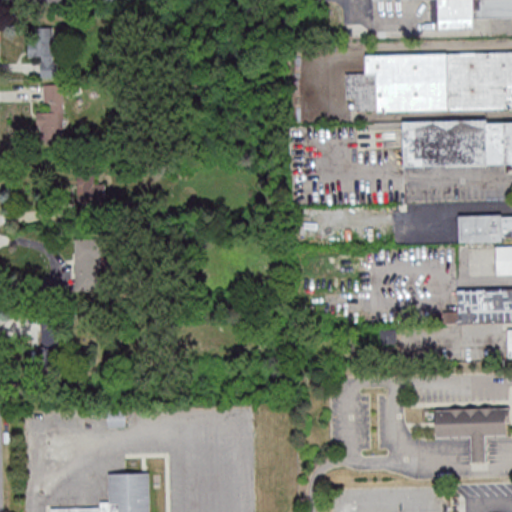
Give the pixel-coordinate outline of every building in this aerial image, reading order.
[(511,0),(511,16),(473,17),(473,28),(437,28),(436,0),(511,0)] [(54,67),(54,28),(30,27),(29,57),(43,57),(43,67),(54,67)] [(511,52),(367,54),(367,73),(347,73),(348,98),(356,98),(356,110),(511,108),(511,52)] [(46,85),(47,111),(38,111),(38,140),(64,139),(63,85),(46,85)] [(405,166),(511,165),(511,120),(405,121),(405,166)] [(78,202),(106,202),(106,184),(96,184),(96,173),(78,173),(78,202)] [(511,240),(511,214),(460,215),(460,241),(511,240)] [(76,239),(76,290),(103,290),(103,239),(76,239)] [(496,274),(511,273),(511,245),(496,245),(496,274)] [(511,322),(511,287),(458,288),(459,311),(444,312),(444,323),(456,323),(511,322)] [(44,356),(70,355),(70,322),(43,323),(44,356)] [(382,342),(397,342),(396,330),(382,331),(382,342)] [(487,462),(487,435),(510,435),(510,408),(437,408),(437,437),(471,437),(471,462),(487,462)] [(109,427),(126,427),(126,412),(109,412),(109,427)] [(150,511),(151,474),(110,474),(110,506),(51,507),(51,511),(150,511)]
